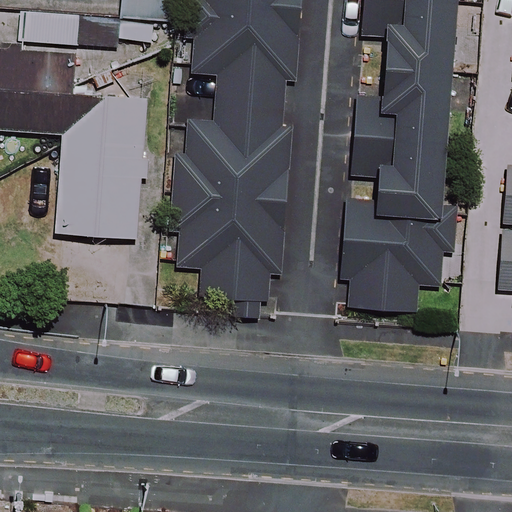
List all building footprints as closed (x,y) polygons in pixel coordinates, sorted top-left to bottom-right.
[(175,0),(123,0),(121,47),(172,50),(175,0)] [(195,0),(192,75),(217,76),(214,116),(183,114),(175,265),(202,266),(200,297),(276,301),(289,78),(299,79),(303,0),(195,0)] [(377,220),(440,225),(455,0),(338,0),(336,38),(391,42),(384,141),(356,139),(353,177),(379,179),(378,202),(377,220)] [(76,18),(27,14),(25,43),(74,46),(76,18)] [(70,93),(72,56),(0,52),(0,133),(62,137),(56,236),(136,240),(144,97),(70,93)] [(363,306),(417,310),(419,282),(436,284),(440,225),(377,220),(346,218),(342,275),(353,276),(351,305),(363,306)]
